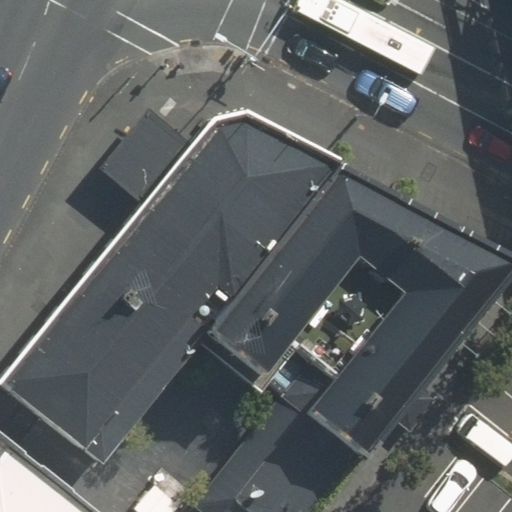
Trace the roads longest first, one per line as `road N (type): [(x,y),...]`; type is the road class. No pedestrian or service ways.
road 1 (secondary): [(511,75),(337,0)]
road 2 (trunk): [(55,0),(0,130)]
